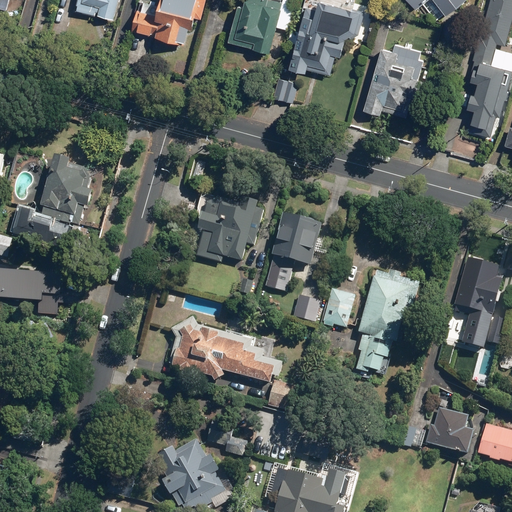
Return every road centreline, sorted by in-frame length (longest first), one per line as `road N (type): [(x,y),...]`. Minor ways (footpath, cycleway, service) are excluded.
road 1 (residential): [(173,112),(63,511)]
road 2 (tertiary): [(511,206),(173,112)]
road 3 (tertiary): [(173,112),(0,64)]
